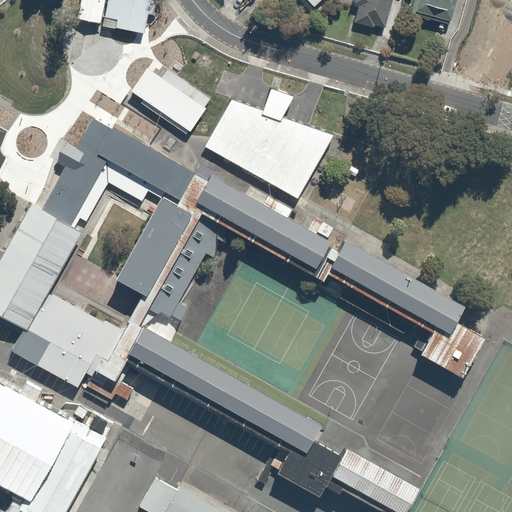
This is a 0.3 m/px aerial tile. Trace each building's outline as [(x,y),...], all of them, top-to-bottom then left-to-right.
[(81,0),(78,17),(101,22),(105,0),(81,0)] [(108,0),(105,16),(103,25),(116,28),(116,26),(119,27),(145,32),(149,13),(155,14),(157,2),(154,0),(108,0)] [(348,0),(347,5),(355,6),(351,21),(381,28),(387,0),(348,0)] [(409,0),(406,13),(447,23),(453,0),(409,0)] [(506,54),(511,55),(511,17),(506,16),(508,10),(495,7),(490,23),(482,21),(475,46),(494,51),(492,60),(504,63),(506,54)] [(163,77),(148,66),(131,90),(190,130),(206,107),(205,106),(210,98),(168,69),(163,77)] [(214,150),(298,198),(300,194),(322,154),(334,134),(283,116),(288,106),(294,94),(271,87),(267,99),(263,108),(233,98),(206,145),(214,150)] [(47,201),(43,207),(75,225),(77,222),(80,217),(86,220),(102,192),(106,194),(112,184),(142,200),(143,199),(148,202),(153,193),(157,195),(161,197),(162,194),(176,202),(179,197),(98,152),(112,127),(94,116),(60,177),(50,195),(47,201)] [(194,171),(113,125),(112,127),(98,152),(179,197),(194,171)] [(201,163),(197,170),(210,177),(213,170),(201,163)] [(198,198),(210,177),(197,170),(195,169),(194,171),(179,197),(176,202),(190,210),(144,290),(128,318),(130,319),(131,318),(139,322),(148,306),(202,209),(227,223),(324,277),(328,269),(434,329),(422,350),(464,373),(486,334),(456,318),(450,329),(332,263),(340,248),(329,241),(316,263),(198,198)] [(198,198),(316,263),(329,241),(331,237),(212,172),(210,177),(198,198)] [(161,197),(117,275),(144,290),(190,210),(176,202),(162,194),(161,197)] [(0,257),(0,313),(27,329),(49,290),(83,229),(75,225),(43,207),(32,201),(0,257)] [(146,323),(161,310),(171,315),(172,313),(182,319),(187,305),(179,301),(206,251),(214,256),(216,252),(217,248),(217,242),(217,237),(225,241),(225,236),(226,229),(227,223),(202,209),(148,306),(139,322),(143,325),(144,322),(146,323)] [(456,318),(465,303),(346,237),(340,248),(332,263),(450,329),(456,318)] [(51,291),(49,290),(15,351),(75,383),(78,385),(86,371),(88,372),(93,362),(96,364),(101,354),(109,358),(123,331),(51,291)] [(130,319),(123,331),(109,358),(101,354),(96,364),(94,366),(117,378),(122,369),(125,363),(128,357),(289,448),(278,467),(277,470),(320,493),(326,482),(329,484),(340,490),(342,485),(384,509),(382,511),(396,511),(330,475),(340,456),(312,441),(308,448),(129,349),(143,325),(139,322),(131,318),(130,319)] [(312,441),(322,421),(146,323),(144,322),(143,325),(129,349),(308,448),(312,441)] [(289,448),(128,357),(125,363),(144,373),(170,388),(218,415),(216,418),(225,424),(228,419),(259,436),(280,448),(276,456),(272,454),(258,478),(264,482),(274,465),(278,467),(289,448)] [(93,362),(88,372),(92,374),(87,384),(112,398),(115,391),(127,398),(133,388),(121,381),(127,371),(122,369),(117,378),(94,366),(96,364),(93,362)] [(0,474),(15,483),(21,486),(16,494),(6,511),(65,511),(116,422),(93,409),(85,424),(70,416),(54,444),(43,439),(37,449),(32,446),(35,441),(20,433),(29,417),(28,416),(6,404),(0,415),(0,413),(7,401),(29,413),(31,414),(39,399),(14,385),(9,395),(0,390),(0,389),(1,388),(0,387),(0,474)] [(330,475),(396,511),(403,511),(420,484),(347,444),(340,456),(330,475)] [(228,511),(179,484),(177,488),(156,476),(140,505),(153,511),(228,511)]
